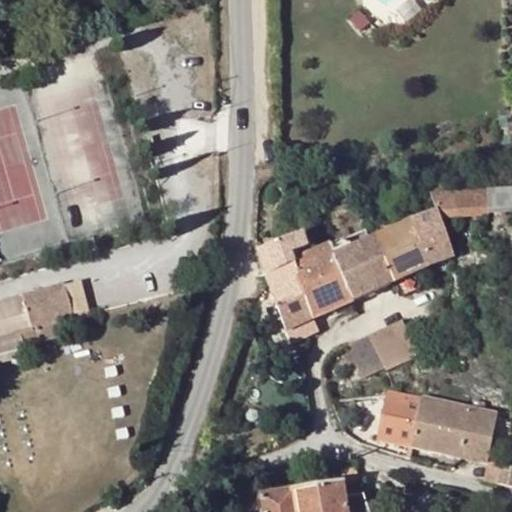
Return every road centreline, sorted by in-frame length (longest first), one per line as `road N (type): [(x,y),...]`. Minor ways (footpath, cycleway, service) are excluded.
road 1 (tertiary): [(240,0),(239,240),(177,461)]
road 2 (unclassified): [(177,461),(336,446),(511,498)]
